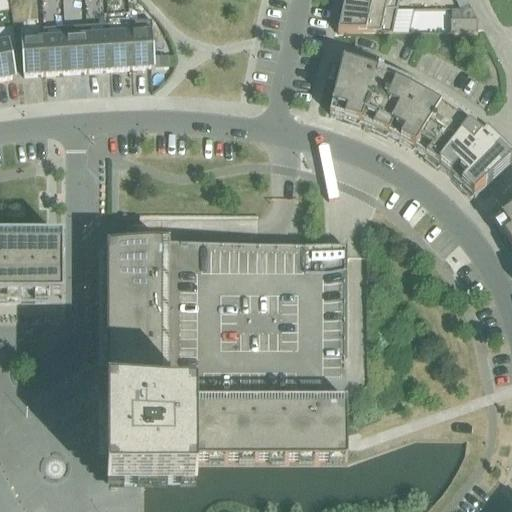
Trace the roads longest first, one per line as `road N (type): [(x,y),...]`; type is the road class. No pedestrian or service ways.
road 1 (residential): [(78,131),(77,344),(0,345)]
road 2 (residential): [(511,145),(414,82),(292,40)]
road 3 (residential): [(272,136),(362,160),(438,204),(461,234)]
road 4 (residential): [(78,131),(272,136)]
